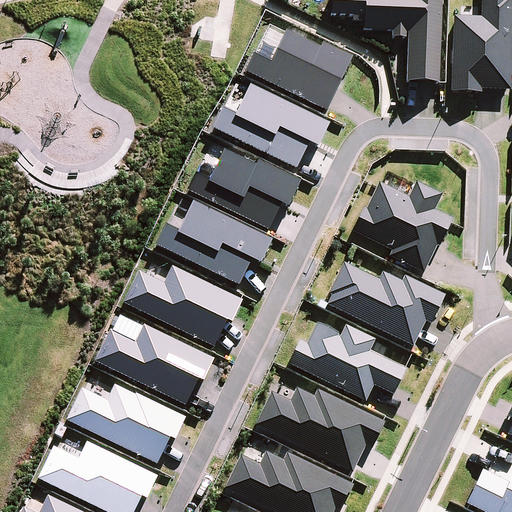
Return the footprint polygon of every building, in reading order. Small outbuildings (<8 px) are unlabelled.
[(330,0),(330,19),(363,20),(362,34),(405,35),(403,83),(438,84),(440,0),(330,0)] [(479,0),(480,18),(451,18),(450,92),(510,92),(510,0),(479,0)] [(284,31),(273,57),(255,49),(243,75),(326,113),(349,60),(284,31)] [(220,108),(210,130),(295,170),(307,144),(316,149),(327,124),(248,87),(235,115),(220,108)] [(296,183),(223,148),(208,180),(195,174),(185,194),(214,208),(212,212),(191,202),(177,231),(164,225),(154,246),(238,286),(250,261),(259,265),(270,240),(235,223),(237,218),(271,234),(296,183)] [(433,210),(441,197),(415,181),(405,198),(379,183),(350,231),(421,273),(452,220),(433,210)] [(377,280),(343,264),(324,305),(412,347),(424,322),(429,324),(443,295),(402,276),(399,282),(381,273),(377,280)] [(170,267),(162,284),(138,272),(123,304),(215,348),(238,300),(170,267)] [(368,353),(374,341),(344,326),(339,335),(316,323),(305,345),(299,342),(287,365),(365,402),(372,385),(391,395),(403,370),(368,353)] [(201,384),(213,359),(139,325),(132,340),(109,330),(94,363),(184,405),(195,382),(201,384)] [(181,417),(113,385),(106,401),(81,389),(66,422),(159,465),(181,417)] [(288,401),(269,392),(253,427),(351,473),(364,447),(370,450),(383,422),(315,390),(312,397),(294,388),(288,401)] [(53,448),(37,480),(104,511),(132,511),(139,499),(144,502),(156,477),(85,444),(78,460),(53,448)] [(281,460),(263,451),(257,464),(240,456),(223,489),(269,511),(334,511),(349,483),(285,452),(281,460)] [(511,511),(511,470),(506,483),(481,470),(464,504),(481,511),(511,511)] [(79,511),(47,496),(38,511),(30,511),(23,508),(21,511),(79,511)]
